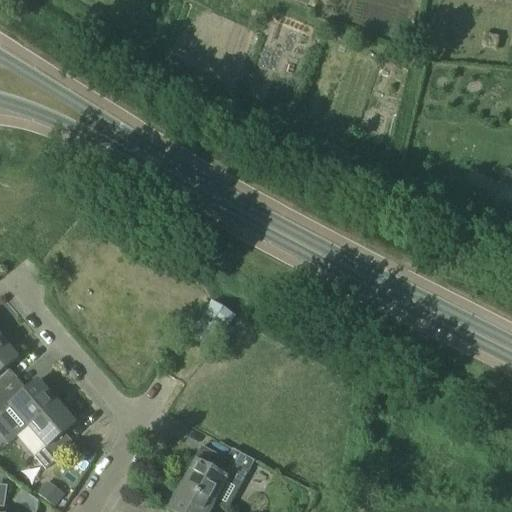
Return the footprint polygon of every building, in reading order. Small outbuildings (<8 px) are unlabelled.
[(211,300),(191,332),(213,346),(233,314),(211,300)] [(0,394),(6,389),(0,381),(0,374),(17,359),(0,339),(0,394)] [(28,428),(56,404),(37,382),(16,400),(6,389),(0,394),(0,436),(8,446),(28,428)] [(74,425),(56,404),(28,428),(46,449),(34,459),(44,472),(63,455),(53,444),(74,425)] [(181,487),(214,505),(227,511),(254,463),(245,458),(232,451),(227,461),(219,475),(195,462),(181,487)] [(209,511),(214,505),(181,487),(168,511),(209,511)]
